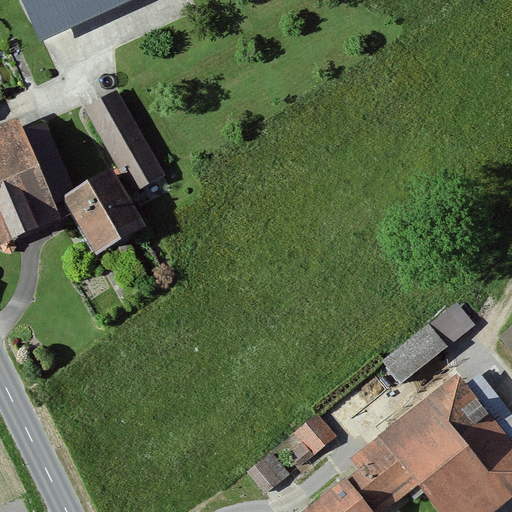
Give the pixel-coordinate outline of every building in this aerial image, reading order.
[(24,0),(41,36),(117,0),(24,0)] [(114,90),(80,109),(114,170),(127,193),(161,174),(114,90)] [(44,115),(0,132),(0,242),(67,215),(58,199),(75,190),(44,115)] [(114,170),(75,190),(58,199),(67,215),(90,259),(147,229),(127,193),(114,170)] [(455,296),(379,356),(402,385),(478,325),(455,296)] [(511,318),(495,331),(511,352),(511,318)] [(496,511),(511,499),(511,439),(449,371),(287,508),(290,511),(390,511),(424,484),(447,511),(496,511)] [(335,434),(317,412),(296,429),(314,451),(335,434)] [(289,472),(271,449),(249,467),(267,490),(289,472)]
